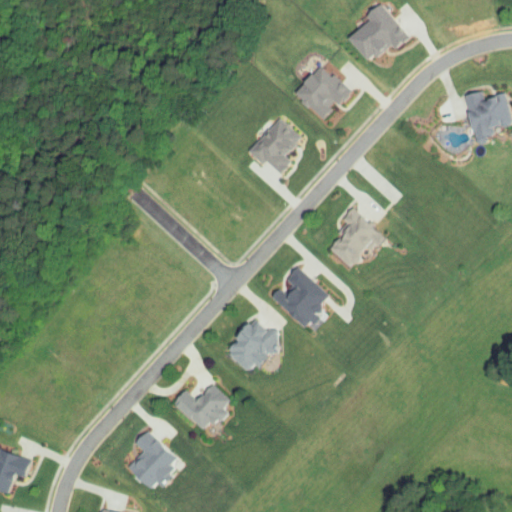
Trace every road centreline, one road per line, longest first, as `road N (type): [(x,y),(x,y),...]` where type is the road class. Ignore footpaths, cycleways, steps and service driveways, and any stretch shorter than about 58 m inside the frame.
road 1 (residential): [(57,511),(79,453),(378,125),(441,62),(468,46),(511,39)]
road 2 (residential): [(232,281),(133,190)]
